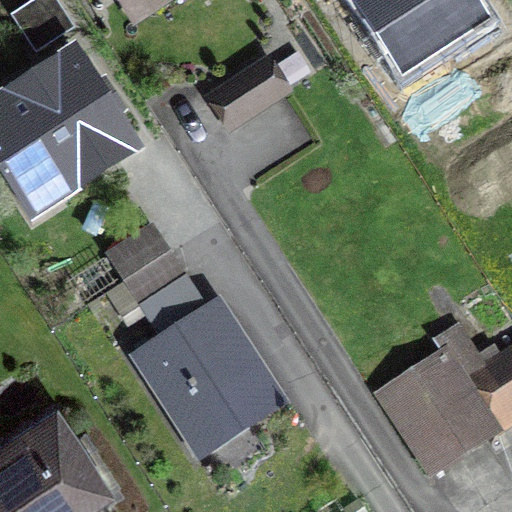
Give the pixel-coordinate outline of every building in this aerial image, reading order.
[(107,0),(132,40),(199,0),(107,0)] [(487,16),(476,0),(357,0),(403,70),(487,16)] [(207,98),(225,127),(286,88),(267,59),(207,98)] [(75,63),(0,110),(0,156),(34,209),(129,149),(75,63)] [(120,283),(163,254),(145,227),(102,255),(120,283)] [(163,254),(120,283),(138,310),(181,281),(163,254)] [(139,350),(196,452),(278,408),(222,305),(139,350)] [(511,350),(463,382),(456,371),(478,357),(467,339),(381,394),(432,473),(511,422),(511,350)] [(0,449),(0,511),(71,511),(109,489),(61,412),(0,449)]
